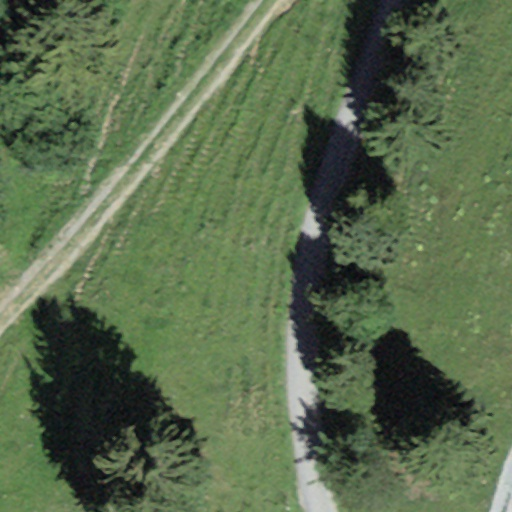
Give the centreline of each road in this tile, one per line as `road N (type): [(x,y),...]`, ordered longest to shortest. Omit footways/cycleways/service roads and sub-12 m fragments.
road 1 (unclassified): [(400,0),(337,178),(312,286),(304,368),(326,511)]
road 2 (track): [(260,0),(0,325)]
